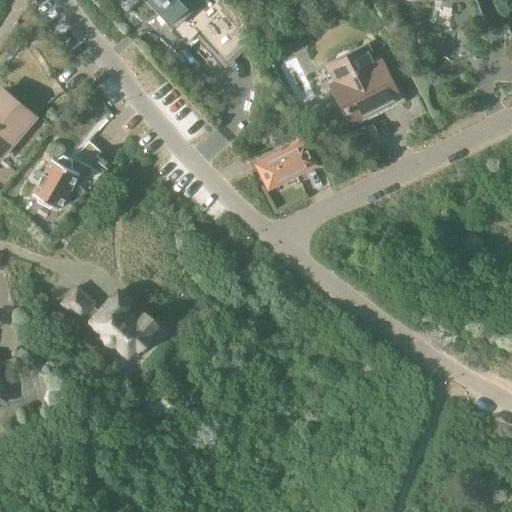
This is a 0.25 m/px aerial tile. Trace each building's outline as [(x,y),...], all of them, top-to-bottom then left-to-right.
[(210,0),(150,0),(186,37),(218,7),(210,0)] [(400,97),(394,85),(392,86),(388,77),(395,74),(394,73),(390,75),(382,59),(376,62),(368,46),(353,54),(352,51),(335,60),(336,62),(329,66),(337,82),(332,84),(333,86),(331,88),(338,100),(340,99),(351,122),(400,97)] [(3,90),(0,93),(0,154),(33,116),(3,90)] [(275,159),(260,167),(270,187),(296,174),(297,176),(314,167),(299,138),(288,144),(291,149),(283,153),(282,151),(273,155),(275,159)] [(73,159),(85,169),(101,152),(89,141),(73,159)] [(59,209),(63,200),(72,205),(85,191),(79,186),(71,196),(67,194),(78,174),(72,170),(72,160),(63,155),(54,160),(52,159),(32,194),(59,209)] [(76,287),(61,304),(80,320),(95,303),(76,287)] [(116,294),(91,322),(96,326),(94,328),(98,333),(100,331),(104,335),(102,337),(106,345),(114,346),(115,345),(119,349),(118,350),(122,355),(124,353),(129,357),(136,349),(139,352),(152,337),(149,334),(155,327),(156,326),(145,316),(144,318),(142,316),(135,323),(125,314),(131,307),(130,305),(118,294),(116,294)] [(0,400),(3,400),(12,397),(21,395),(29,391),(15,358),(0,362),(0,400)]
